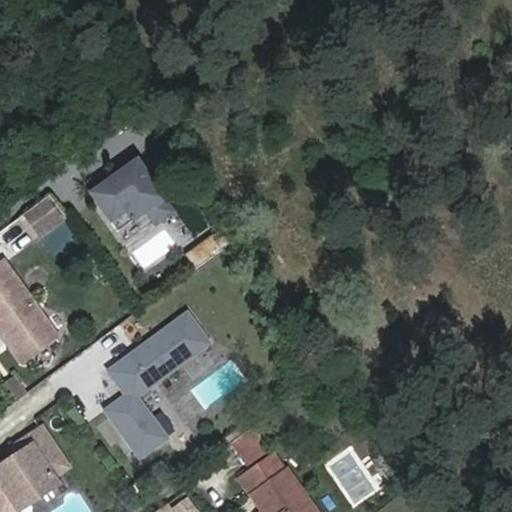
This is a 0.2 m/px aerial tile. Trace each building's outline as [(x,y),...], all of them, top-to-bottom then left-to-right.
[(121,167),(125,171),(137,162),(134,157),(121,167)] [(125,171),(92,195),(119,232),(148,211),(157,224),(173,212),(137,162),(125,171)] [(26,214),(41,234),(65,216),(50,196),(26,214)] [(4,262),(0,265),(0,323),(1,322),(9,333),(4,335),(23,362),(58,337),(4,262)] [(197,341),(174,310),(94,369),(112,393),(91,409),(127,457),(155,436),(124,395),(197,341)] [(67,465),(40,427),(24,439),(29,446),(17,454),(0,466),(0,511),(20,511),(19,510),(14,503),(25,495),(38,497),(57,484),(51,476),(67,465)] [(214,445),(235,474),(252,461),(231,433),(214,445)] [(29,446),(24,439),(12,447),(17,454),(29,446)] [(240,481),(262,511),(316,511),(276,455),(240,481)] [(19,510),(38,497),(25,495),(14,503),(19,510)] [(175,507),(178,511),(198,511),(190,498),(175,507)]
